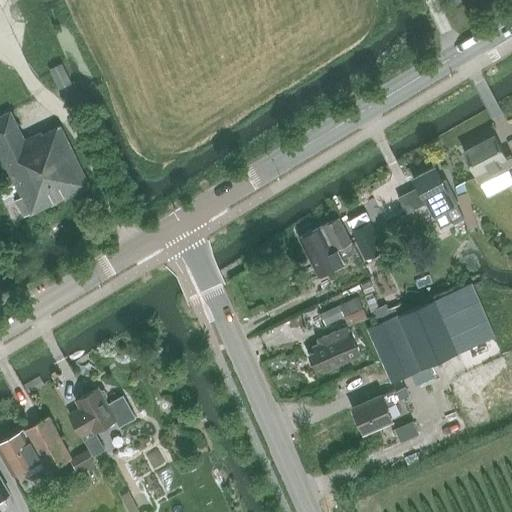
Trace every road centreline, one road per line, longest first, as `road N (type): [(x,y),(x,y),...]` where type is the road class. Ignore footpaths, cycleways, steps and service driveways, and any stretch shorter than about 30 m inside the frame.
road 1 (tertiary): [(176,225),(511,24)]
road 2 (tertiary): [(307,511),(176,225)]
road 3 (tertiary): [(0,331),(176,225)]
